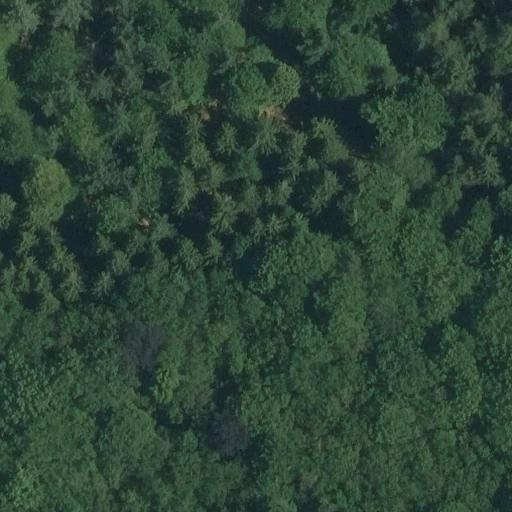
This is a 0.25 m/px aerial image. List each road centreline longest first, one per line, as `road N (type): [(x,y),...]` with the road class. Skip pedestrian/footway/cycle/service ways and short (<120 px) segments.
road 1 (track): [(0,341),(427,233)]
road 2 (track): [(427,233),(325,115),(248,0)]
road 3 (track): [(325,115),(320,208),(288,266)]
road 4 (track): [(511,318),(427,233)]
